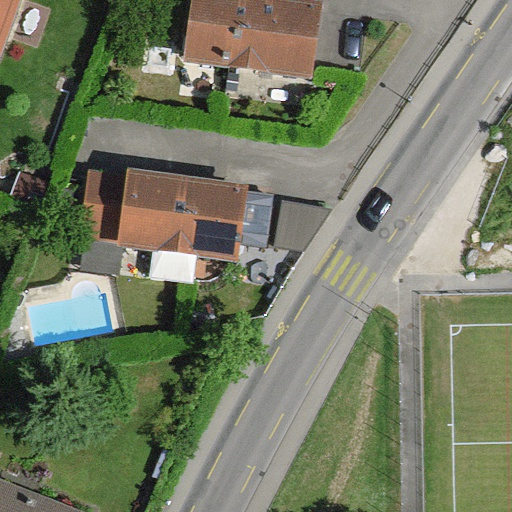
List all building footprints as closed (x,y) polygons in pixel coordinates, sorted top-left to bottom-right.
[(0,0),(0,47),(17,0),(0,0)] [(239,0),(201,0),(193,61),(232,66),(237,35),(248,36),(254,2),(239,0)] [(237,35),(232,66),(310,77),(310,72),(318,11),(254,2),(248,36),(237,35)] [(86,238),(127,244),(135,183),(94,178),(86,238)] [(135,183),(127,244),(157,248),(200,254),(205,223),(192,221),(198,188),(136,179),(135,183)] [(205,223),(200,254),(237,260),(239,245),(245,195),(198,188),(192,221),(205,223)] [(245,195),(239,245),(269,249),(275,199),(245,195)] [(196,285),(200,254),(157,248),(153,279),(196,285)] [(55,511),(0,491),(0,511),(55,511)]
